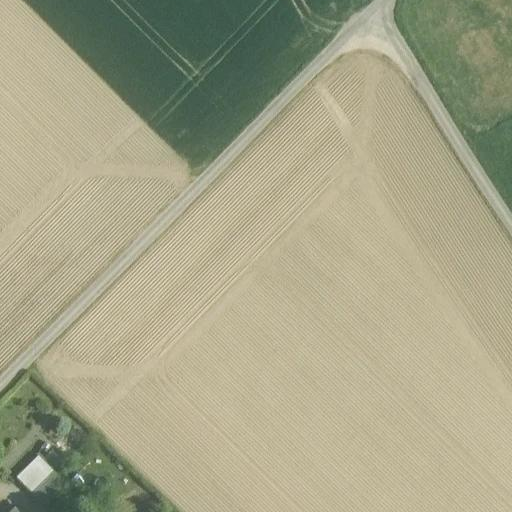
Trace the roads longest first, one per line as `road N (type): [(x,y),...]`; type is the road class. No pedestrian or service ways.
road 1 (unclassified): [(0,391),(381,8)]
road 2 (track): [(511,206),(381,8),(389,0)]
